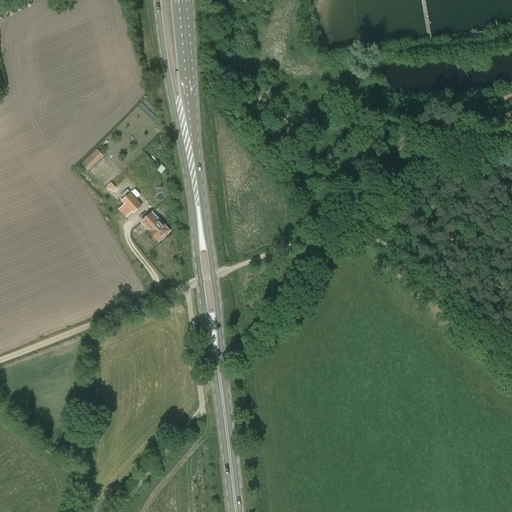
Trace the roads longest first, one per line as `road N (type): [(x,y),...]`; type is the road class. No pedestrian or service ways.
road 1 (primary): [(158,0),(220,381)]
road 2 (primary): [(220,381),(182,0)]
road 3 (track): [(511,158),(253,260)]
road 4 (track): [(357,220),(511,362)]
road 5 (track): [(188,285),(0,358)]
road 6 (primary): [(235,511),(220,381)]
